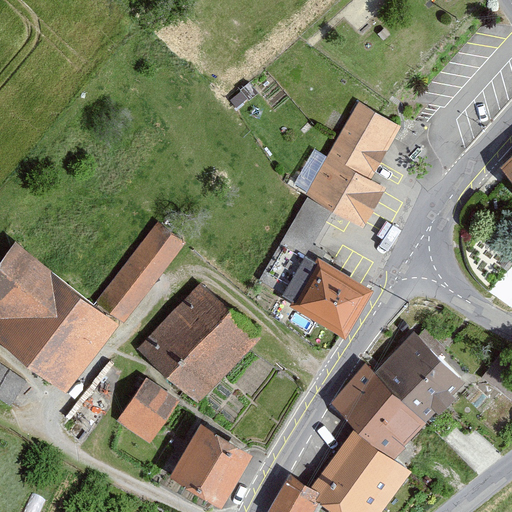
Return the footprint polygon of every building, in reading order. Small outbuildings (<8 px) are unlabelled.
[(405,123),(361,99),(311,191),(367,221),(389,181),(376,174),(405,123)] [(98,300),(15,236),(0,255),(0,332),(71,387),(185,239),(160,220),(98,300)] [(321,255),(296,300),(348,329),(373,284),(321,255)] [(205,276),(140,342),(198,398),(263,332),(205,276)] [(416,329),(376,369),(427,418),(467,378),(416,329)] [(360,421),(356,427),(371,438),(398,458),(427,418),(376,369),(367,359),(334,398),(360,421)] [(180,396),(146,374),(118,417),(153,439),(180,396)] [(254,447),(201,419),(172,473),(224,501),(254,447)] [(356,427),(314,483),(326,491),(353,511),(377,511),(411,468),(398,458),(371,438),(356,427)] [(293,472),(272,509),(275,511),(313,511),(326,491),(314,483),(293,472)]
